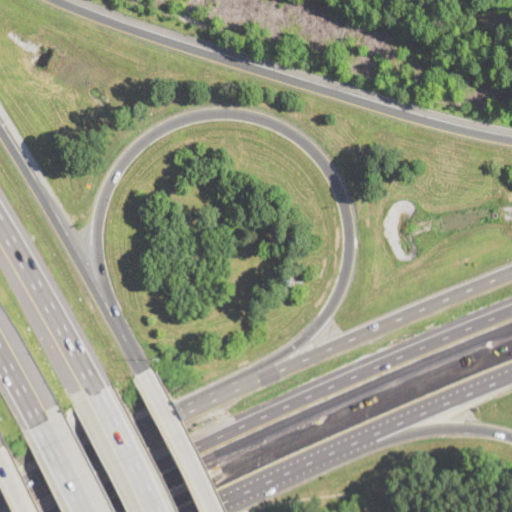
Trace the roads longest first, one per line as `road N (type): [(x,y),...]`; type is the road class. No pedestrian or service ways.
road 1 (motorway): [(113,318),(98,219),(114,174),(170,124),(248,114),(316,153),(347,217),(340,286),(274,371)]
road 2 (motorway): [(511,309),(77,500)]
road 3 (motorway): [(511,138),(375,104),(62,0)]
road 4 (motorway): [(274,371),(0,499)]
road 5 (motorway): [(511,271),(274,371)]
road 6 (motorway): [(113,318),(0,128)]
road 7 (motorway): [(189,511),(370,431)]
road 8 (motorway): [(98,391),(0,220)]
road 9 (motorway): [(213,511),(143,371)]
road 10 (motorway): [(370,431),(511,371)]
road 11 (motorway): [(370,431),(456,427),(511,435)]
road 12 (motorway): [(155,511),(98,391)]
